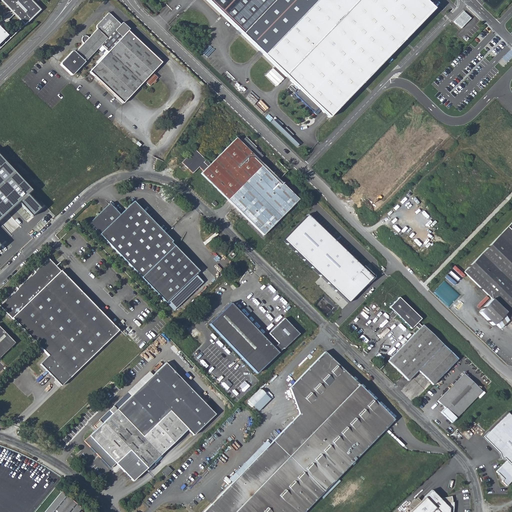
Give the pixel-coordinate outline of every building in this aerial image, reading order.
[(0,42),(8,35),(1,28),(9,20),(10,20),(11,19),(11,18),(15,14),(25,25),(42,9),(33,0),(0,0),(1,0),(11,10),(7,14),(6,14),(5,14),(5,15),(5,16),(0,20),(0,42)] [(319,108),(329,118),(435,10),(424,0),(206,0),(300,90),(295,94),(314,113),(319,108)] [(91,53),(98,47),(104,52),(96,61),(97,62),(88,71),(122,104),(146,81),(151,86),(153,84),(155,85),(158,82),(157,81),(159,78),(154,73),(162,64),(127,30),(131,27),(124,20),(122,21),(110,10),(99,21),(99,25),(88,36),(86,34),(84,34),(83,36),(82,37),(83,39),(84,41),(75,50),(72,49),(62,59),(61,61),(61,62),(62,63),(71,72),(73,73),(75,71),(91,53)] [(463,12),(453,22),(461,29),(470,18),(463,12)] [(261,235),(296,199),(256,159),(261,155),(243,137),(239,141),(234,137),(207,164),(193,150),(180,163),(191,173),(195,170),(261,235)] [(0,242),(0,241),(0,216),(19,200),(33,213),(41,203),(28,189),(31,186),(0,152),(0,242)] [(125,207),(126,209),(135,201),(132,199),(125,207)] [(102,208),(88,221),(173,308),(203,280),(195,271),(197,269),(170,241),(171,239),(135,201),(126,209),(125,207),(119,212),(111,204),(104,210),(102,208)] [(102,208),(104,210),(111,204),(109,201),(102,208)] [(309,215),(286,239),(351,301),(374,276),(365,268),(309,215)] [(511,221),(464,270),(492,297),(478,311),(494,326),(507,312),(511,315),(511,313),(511,221)] [(406,227),(401,233),(407,237),(411,231),(406,227)] [(49,375),(52,372),(63,383),(119,328),(113,322),(110,324),(59,272),(62,269),(50,257),(0,303),(0,306),(46,355),(38,364),(49,375)] [(62,269),(59,272),(110,324),(113,322),(115,320),(63,267),(62,269)] [(430,385),(436,379),(456,360),(420,325),(419,326),(415,322),(419,318),(397,298),(388,307),(409,328),(412,325),(416,329),(386,360),(406,380),(415,370),(430,385)] [(207,323),(254,373),(276,352),(280,348),(281,348),(296,334),(281,318),(266,333),(275,343),(271,347),(262,337),(237,312),(226,300),(217,309),(220,311),(207,323)] [(0,355),(14,342),(0,327),(0,355)] [(272,441),(323,491),(391,420),(321,353),(286,388),(296,414),(272,441)] [(94,425),(97,428),(84,441),(111,469),(115,464),(133,482),(188,430),(193,436),(215,415),(166,363),(117,410),(113,406),(109,410),(112,414),(103,423),(100,419),(94,425)] [(49,375),(60,385),(63,383),(52,372),(49,375)] [(447,390),(436,401),(443,408),(439,412),(449,423),(480,392),(463,374),(447,390)] [(248,401),(258,411),(271,398),(261,388),(248,401)] [(511,416),(507,411),(482,434),(498,451),(499,456),(502,456),(506,460),(496,470),(503,478),(500,480),(505,485),(511,477),(511,416)] [(201,511),(302,511),(323,491),(272,441),(201,511)] [(164,473),(170,467),(167,465),(161,470),(164,473)] [(427,491),(405,511),(448,511),(448,508),(446,507),(445,504),(448,503),(447,497),(435,499),(427,491)] [(78,511),(62,498),(50,511),(78,511)]
